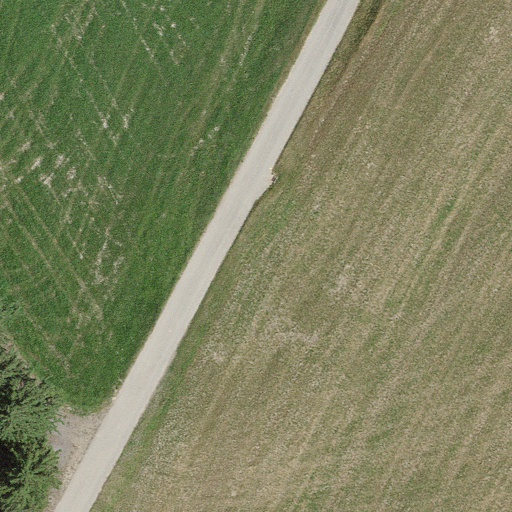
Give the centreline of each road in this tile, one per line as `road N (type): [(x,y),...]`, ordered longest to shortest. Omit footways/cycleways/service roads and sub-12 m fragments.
road 1 (residential): [(76,511),(351,0)]
road 2 (track): [(0,352),(85,495)]
